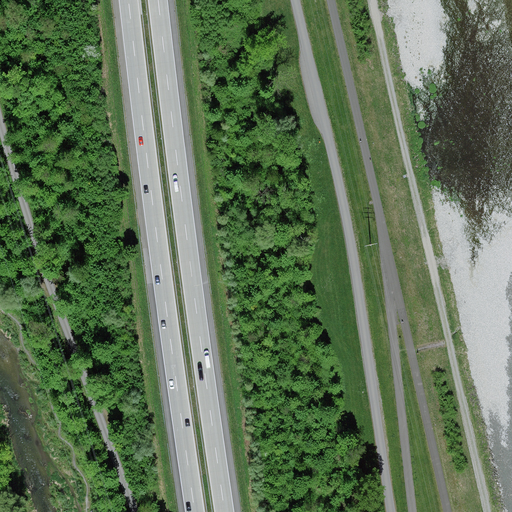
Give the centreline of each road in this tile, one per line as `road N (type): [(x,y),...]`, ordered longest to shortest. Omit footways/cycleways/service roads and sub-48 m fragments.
road 1 (track): [(330,0),(447,511)]
road 2 (track): [(370,0),(486,511)]
road 3 (motorway): [(226,511),(159,0)]
road 4 (motorway): [(130,0),(195,511)]
road 5 (track): [(135,511),(43,264),(0,112)]
road 6 (track): [(413,511),(394,280)]
